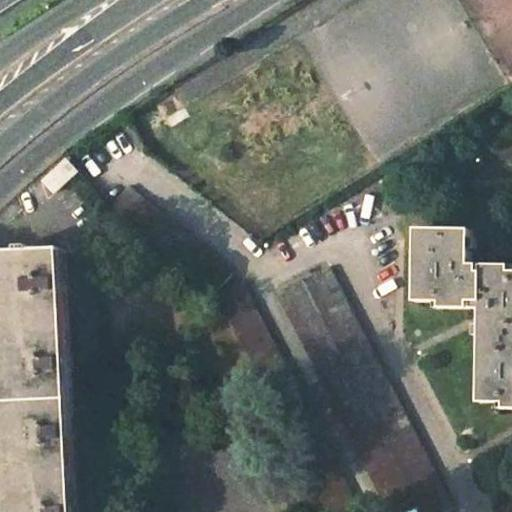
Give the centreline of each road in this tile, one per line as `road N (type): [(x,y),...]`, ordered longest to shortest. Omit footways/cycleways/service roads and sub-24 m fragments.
road 1 (primary): [(0,193),(48,146),(261,0)]
road 2 (secondary): [(0,144),(138,37),(202,0)]
road 3 (secondary): [(140,0),(0,107)]
